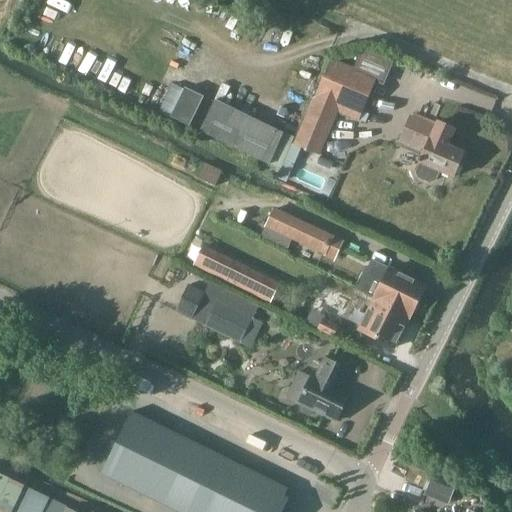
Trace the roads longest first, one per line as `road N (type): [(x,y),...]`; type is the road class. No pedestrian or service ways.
road 1 (unclassified): [(365,477),(0,299)]
road 2 (unclassified): [(365,477),(511,185)]
road 3 (track): [(360,31),(511,93)]
